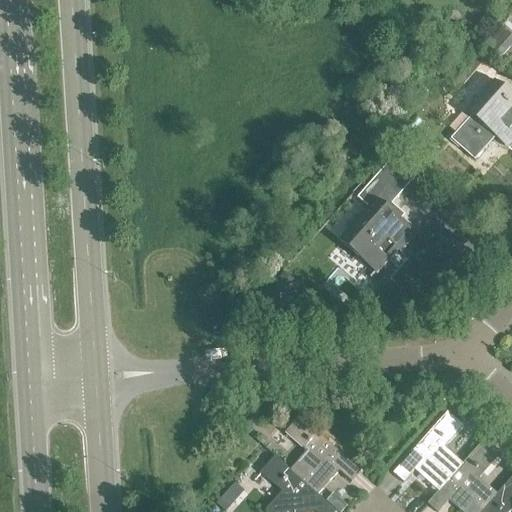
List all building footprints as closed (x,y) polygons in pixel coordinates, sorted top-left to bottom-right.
[(511,45),(511,39),(507,35),(489,55),(497,62),(511,45)] [(511,78),(492,61),(483,71),(494,82),(511,97),(511,78)] [(504,146),(511,136),(511,97),(494,82),(467,113),(470,117),(450,140),(474,161),(495,138),(504,146)] [(397,198),(398,197),(397,196),(411,181),(412,181),(413,180),(390,160),(357,198),(370,210),(341,242),(358,258),(358,257),(375,273),(386,260),(396,249),(399,252),(414,235),(393,216),(397,211),(398,212),(398,211),(391,204),(396,198),(397,198)] [(271,285),(259,298),(271,309),(282,296),(271,285)] [(438,406),(440,408),(446,413),(453,420),(467,405),(464,402),(451,391),(438,406)] [(418,476),(437,493),(462,465),(443,449),(462,428),(453,420),(446,413),(392,475),(402,484),(418,465),(423,470),(418,476)] [(306,453),(289,471),(289,472),(316,496),(317,496),(334,477),(328,472),(332,467),(350,483),(359,473),(298,418),(284,434),(306,453)] [(493,430),(481,444),(487,449),(499,435),(493,430)] [(452,506),(458,511),(482,511),(496,496),(496,495),(478,479),(497,458),(481,444),(462,465),(437,493),(426,505),(434,511),(438,511),(453,496),(457,500),(452,506)] [(289,472),(289,471),(274,458),(259,474),(280,493),(263,511),(304,511),(303,511),(307,506),(313,511),(334,511),(325,503),(317,496),(316,496),(289,472)] [(482,511),(509,511),(511,509),(511,477),(496,495),(496,496),(482,511)] [(333,495),(325,503),(334,511),(343,511),(347,508),(333,495)] [(223,497),(215,505),(223,511),(226,511),(232,505),(223,497)]
